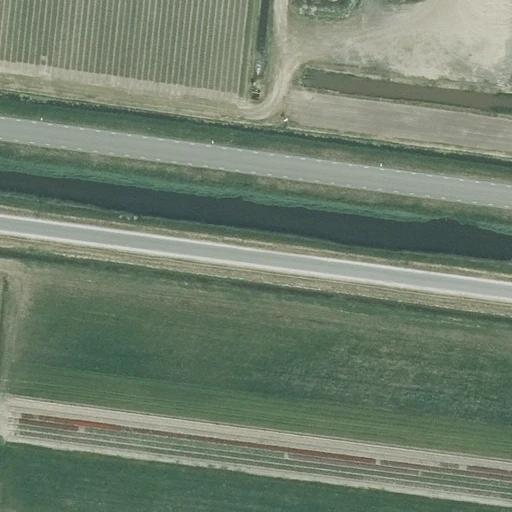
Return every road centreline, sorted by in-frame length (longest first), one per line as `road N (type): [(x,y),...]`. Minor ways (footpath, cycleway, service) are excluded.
road 1 (secondary): [(511,197),(0,128)]
road 2 (unclassified): [(511,292),(0,223)]
